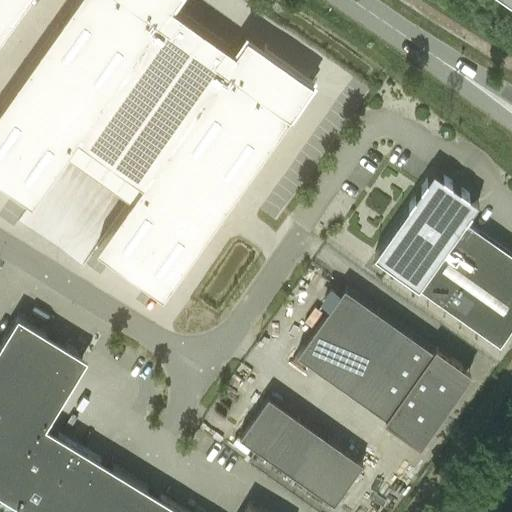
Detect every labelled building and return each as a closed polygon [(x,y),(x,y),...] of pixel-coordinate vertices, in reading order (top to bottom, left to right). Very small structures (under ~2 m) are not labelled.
[(0,0),(0,31),(1,33),(24,0),(0,0)] [(173,0),(73,0),(0,104),(0,179),(32,202),(68,150),(78,136),(143,182),(133,196),(97,247),(163,294),(291,112),(313,81),(264,46),(247,34),(236,49),(171,4),(173,0)] [(511,327),(511,250),(467,219),(480,201),(435,170),(375,254),(501,343),(511,327)] [(420,442),(471,371),(437,347),(436,349),(345,285),(298,352),(388,416),(386,418),(420,442)] [(47,424),(78,374),(81,366),(81,358),(77,351),(71,345),(19,314),(0,345),(0,490),(5,493),(47,424)] [(240,434),(334,501),(363,460),(269,394),(240,434)] [(244,511),(191,511),(47,424),(5,493),(35,511),(267,511),(250,502),(244,511)]
